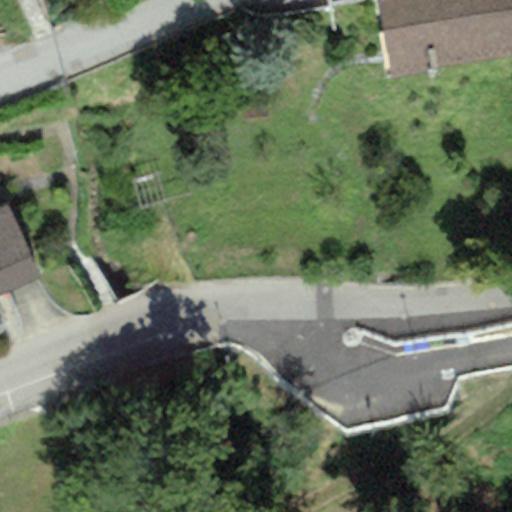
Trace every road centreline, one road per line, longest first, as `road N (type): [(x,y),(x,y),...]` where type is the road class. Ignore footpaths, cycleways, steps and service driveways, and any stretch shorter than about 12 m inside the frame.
road 1 (residential): [(195,315),(248,350),(360,369),(511,339)]
road 2 (unclassified): [(195,315),(299,305),(435,322),(511,305)]
road 3 (tertiary): [(0,83),(197,0)]
road 4 (unclassified): [(0,387),(195,315)]
